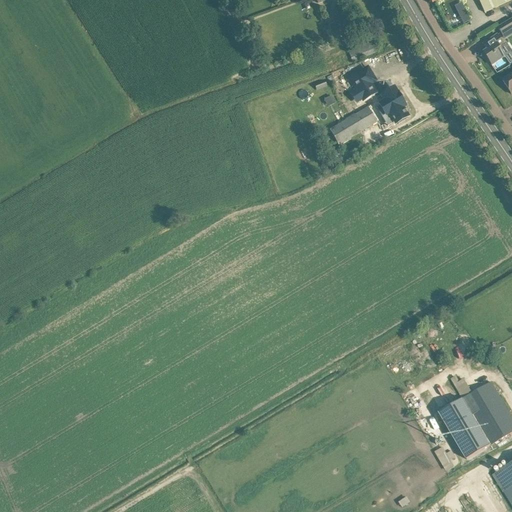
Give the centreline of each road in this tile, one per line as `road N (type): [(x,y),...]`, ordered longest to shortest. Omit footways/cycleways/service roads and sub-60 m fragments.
road 1 (tertiary): [(511,163),(406,0)]
road 2 (unclassified): [(421,0),(511,136)]
road 3 (track): [(117,511),(189,471),(219,511)]
